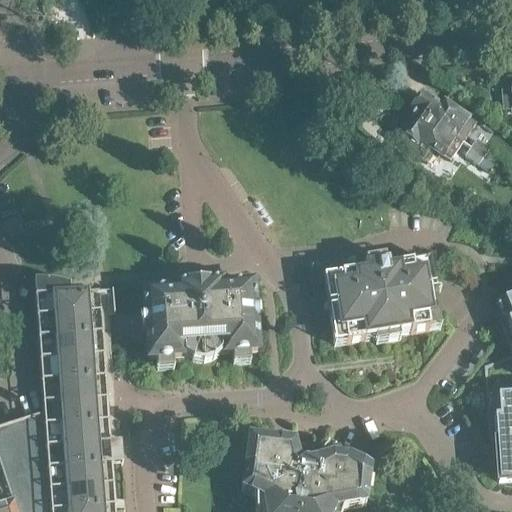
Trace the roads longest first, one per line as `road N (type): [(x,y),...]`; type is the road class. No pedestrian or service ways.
road 1 (residential): [(302,376),(291,295),(187,145),(182,66)]
road 2 (secondary): [(182,66),(511,42)]
road 3 (residential): [(147,511),(146,448),(165,407),(269,399),(302,376)]
road 4 (residential): [(408,412),(469,326),(460,300),(443,296)]
